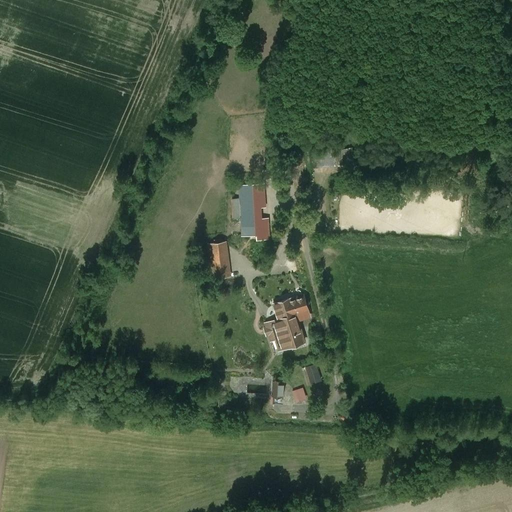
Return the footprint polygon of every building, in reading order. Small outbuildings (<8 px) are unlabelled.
[(336,166),(335,149),(310,150),(311,167),(336,166)] [(280,168),(270,170),(271,172),(273,181),(282,180),(280,168)] [(264,204),(263,185),(251,185),(251,187),(241,187),(241,199),(233,199),(233,217),(241,217),(241,233),(267,233),(267,219),(259,219),(258,204),(264,204)] [(466,225),(481,226),(481,213),(467,213),(466,225)] [(229,276),(225,241),(207,243),(211,278),(229,276)] [(309,316),(303,297),(294,299),(294,298),(275,304),(279,319),(266,323),(272,340),(276,338),(280,350),(304,342),(297,320),(309,316)] [(316,363),(302,367),(304,374),(308,374),(312,383),(321,380),(316,363)] [(280,382),(274,382),(272,397),(282,398),(283,380),(280,379),(280,382)] [(298,390),(293,391),(296,402),(302,400),(298,390)]
